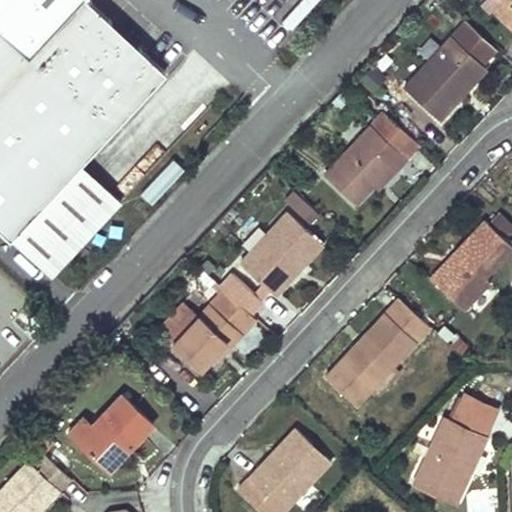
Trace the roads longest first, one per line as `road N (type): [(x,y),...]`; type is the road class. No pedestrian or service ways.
road 1 (unclassified): [(0,410),(385,0)]
road 2 (residential): [(181,511),(181,478),(195,444),(485,136),(511,118)]
road 3 (unknown): [(218,0),(230,29),(260,48),(323,65)]
